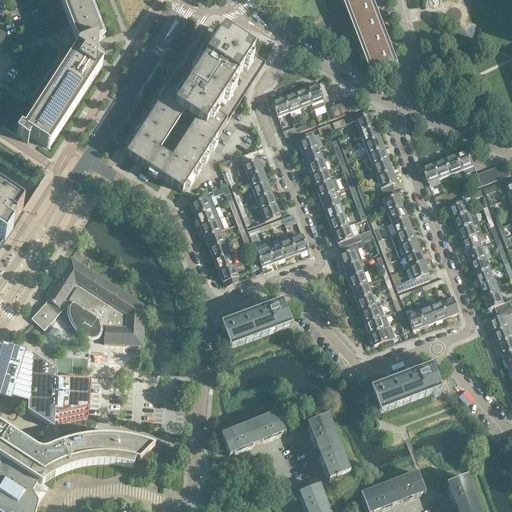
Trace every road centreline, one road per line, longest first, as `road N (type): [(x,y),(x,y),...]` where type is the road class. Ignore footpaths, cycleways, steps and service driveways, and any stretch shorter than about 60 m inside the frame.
road 1 (residential): [(436,348),(469,324),(393,127),(402,108)]
road 2 (residential): [(188,510),(207,304)]
road 3 (residential): [(207,304),(175,217),(87,159)]
road 4 (residential): [(436,348),(359,366),(286,284)]
road 5 (secondary): [(0,307),(87,159)]
road 6 (secondary): [(87,159),(0,288)]
road 7 (secondary): [(87,159),(164,39)]
road 8 (residential): [(268,129),(318,261)]
road 9 (residential): [(402,108),(289,43)]
